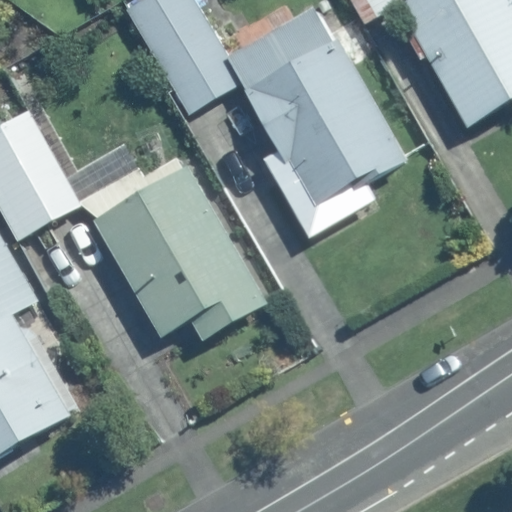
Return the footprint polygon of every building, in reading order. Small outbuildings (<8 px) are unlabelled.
[(247,87),(197,0),(150,0),(131,11),(192,118),(194,117),(247,87)] [(354,0),(370,27),(405,7),(400,0),(354,0)] [(511,0),(419,0),(404,9),(473,129),(511,106),(511,0)] [(234,59),(283,147),(286,152),(268,162),(311,240),(379,202),(371,187),(425,156),(357,35),(341,43),(322,10),(234,59)] [(0,131),(0,194),(28,243),(88,209),(33,113),(0,131)] [(146,179),(141,170),(129,149),(75,179),(96,215),(99,220),(100,222),(167,341),(199,322),(208,338),(270,303),(196,172),(187,156),(146,179)] [(0,456),(79,409),(22,315),(46,301),(0,225),(0,456)]
